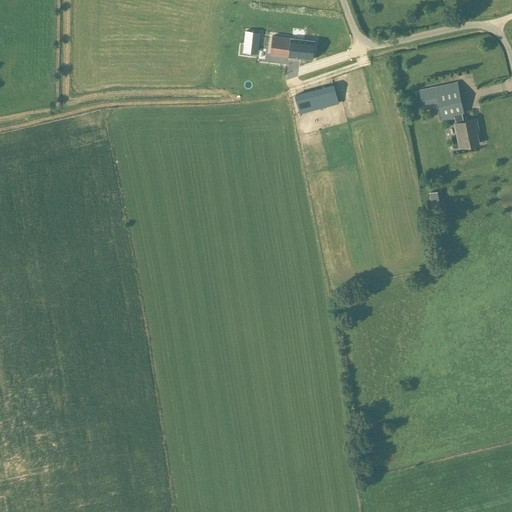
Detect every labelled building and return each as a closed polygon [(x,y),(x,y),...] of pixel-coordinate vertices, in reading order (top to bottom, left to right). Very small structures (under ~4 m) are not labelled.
[(278,82),(279,76),(282,77),(283,66),(257,65),(261,32),(245,30),(239,82),(255,83),(255,79),(263,80),(278,82)] [(313,59),(315,40),(272,36),(270,54),(313,59)] [(454,115),(456,123),(455,123),(460,148),(479,143),(476,130),(479,130),(476,119),(464,121),(462,113),(464,113),(458,82),(419,90),(423,108),(439,105),(441,117),(454,115)] [(294,94),(299,114),(339,103),(334,84),(294,94)] [(446,209),(442,190),(430,192),(433,212),(446,209)]
